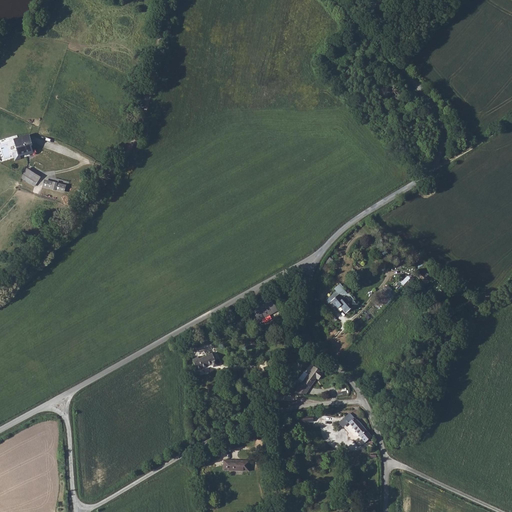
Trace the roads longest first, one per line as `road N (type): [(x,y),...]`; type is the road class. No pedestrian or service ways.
road 1 (tertiary): [(316,259),(344,227),(427,174),(442,135),(429,100),(339,0)]
road 2 (unclassified): [(364,401),(315,403),(232,423),(82,511)]
road 3 (unclassified): [(65,395),(316,259)]
road 4 (track): [(169,0),(146,108),(115,173)]
road 5 (tertiary): [(364,401),(306,334),(302,315),(316,259)]
road 6 (unclassified): [(385,459),(505,511)]
